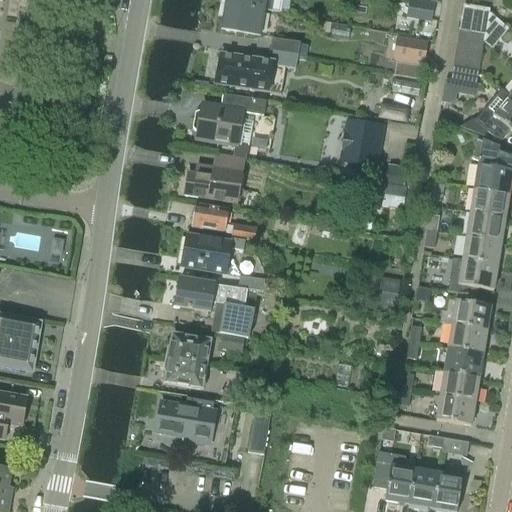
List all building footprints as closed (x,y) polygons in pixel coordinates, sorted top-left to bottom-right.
[(224,0),(224,6),(262,12),(264,0),(224,0)] [(433,4),(410,0),(408,0),(405,19),(430,24),(433,4)] [(460,19),(487,24),(489,10),(462,5),(460,19)] [(262,12),(224,6),(219,31),(258,38),(262,12)] [(485,36),(483,44),(491,50),(507,30),(488,14),(487,24),(485,36)] [(61,65),(68,20),(50,17),(42,62),(61,65)] [(458,31),(485,36),(487,24),(460,19),(458,31)] [(456,43),(483,48),(485,36),(458,31),(456,43)] [(391,61),(423,66),(427,42),(395,37),(391,61)] [(272,55),(301,60),(303,47),(274,42),(272,55)] [(454,55),(481,60),(483,48),(456,43),(454,55)] [(301,60),(272,55),(270,69),(299,73),(301,60)] [(452,67),(479,72),(481,60),(454,55),(452,67)] [(250,87),(265,89),(269,64),(254,61),(219,56),(215,81),(250,87)] [(479,72),(452,67),(449,81),(450,81),(448,91),(459,93),(461,83),(476,85),(479,72)] [(263,117),(265,103),(222,96),(220,109),(202,106),(201,112),(195,114),(192,130),(197,135),(196,140),(236,146),(242,114),(263,117)] [(511,100),(508,97),(492,117),(511,133),(511,100)] [(345,168),(368,172),(378,126),(354,121),(345,168)] [(473,192),(508,197),(511,174),(511,173),(511,159),(497,153),(499,149),(477,141),(471,160),(478,162),(477,168),(473,192)] [(380,168),(377,183),(403,188),(406,173),(399,172),(399,168),(387,166),(386,169),(380,168)] [(184,196),(191,198),(236,205),(241,174),(212,169),(210,178),(187,175),(184,196)] [(375,207),(402,211),(405,189),(378,185),(375,207)] [(440,203),(443,187),(434,185),(431,202),(440,203)] [(469,215),(504,221),(508,197),(473,192),(469,215)] [(190,229),(229,235),(231,235),(230,241),(229,245),(230,245),(229,251),(242,253),(244,243),(252,244),(254,229),(232,226),(232,228),(230,227),(230,225),(225,224),(227,211),(194,206),(193,208),(190,210),(189,215),(191,218),(190,229)] [(384,210),(380,234),(398,237),(402,213),(384,210)] [(465,239),(500,245),(504,221),(469,215),(465,239)] [(426,232),(435,234),(438,218),(429,217),(426,232)] [(293,228),(288,244),(301,248),(306,232),(293,228)] [(435,234),(426,232),(423,249),(432,250),(435,234)] [(230,245),(229,245),(186,237),(180,268),(225,276),(229,251),(230,245)] [(461,263),(496,269),(500,245),(465,239),(461,262),(461,263)] [(496,269),(461,263),(461,262),(452,260),(447,293),(456,294),(456,293),(475,296),(476,290),(491,292),(496,269)] [(239,277),(237,290),(257,293),(260,281),(239,277)] [(396,309),(401,280),(379,277),(375,306),(396,309)] [(208,313),(210,304),(216,305),(243,309),(245,293),(178,281),(174,306),(208,313)] [(417,288),(416,290),(414,302),(427,304),(429,292),(426,291),(426,290),(417,288)] [(450,327),(485,333),(489,309),(474,306),(475,296),(456,293),(456,294),(455,301),(448,300),(445,312),(441,311),(439,323),(451,325),(450,327)] [(221,336),(243,340),(244,338),(246,339),(251,311),(243,309),(216,305),(211,333),(221,335),(221,336)] [(38,325),(0,318),(0,367),(30,372),(38,325)] [(446,351),(481,357),(485,333),(450,327),(446,351)] [(407,345),(417,346),(419,330),(410,329),(407,345)] [(168,360),(203,366),(207,342),(172,336),(171,344),(167,348),(165,354),(168,358),(168,360)] [(243,340),(221,336),(219,350),(241,355),(243,340)] [(417,346),(407,345),(405,360),(414,362),(417,346)] [(442,374),(477,380),(481,357),(446,351),(442,374)] [(203,366),(168,360),(168,361),(164,363),(162,371),(165,375),(164,383),(199,389),(203,366)] [(438,398),(473,404),(477,380),(442,374),(438,398)] [(400,391),(409,393),(411,378),(402,376),(400,391)] [(409,393),(400,391),(397,407),(406,409),(409,393)] [(0,442),(5,443),(7,426),(21,429),(26,399),(0,394),(0,442)] [(473,404),(438,398),(434,423),(469,428),(473,404)] [(161,405),(156,433),(183,437),(182,442),(224,450),(229,417),(223,416),(161,405)] [(252,426),(247,455),(261,457),(262,457),(263,456),(268,428),(271,413),(269,413),(255,410),(252,426)] [(441,451),(442,440),(427,437),(426,448),(441,451)] [(442,440),(441,451),(440,453),(465,457),(467,444),(442,440)] [(407,507),(413,471),(389,467),(383,503),(407,507)] [(0,511),(4,511),(6,500),(5,499),(9,473),(0,471),(0,511)] [(413,471),(407,507),(431,511),(437,475),(413,471)] [(437,475),(431,511),(437,511),(455,511),(461,479),(437,475)] [(471,481),(469,492),(479,494),(480,482),(471,481)]
